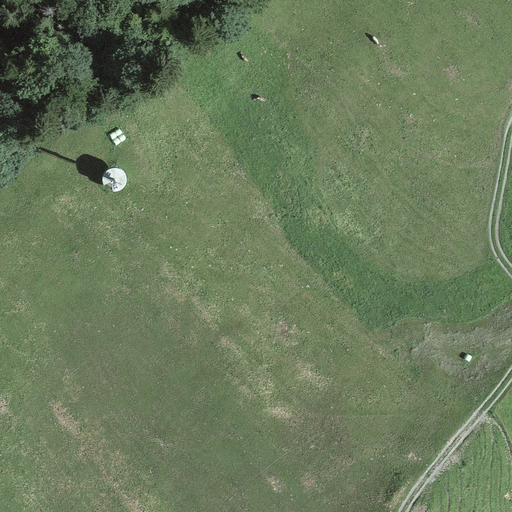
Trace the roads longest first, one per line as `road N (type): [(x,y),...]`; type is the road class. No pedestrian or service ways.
road 1 (track): [(511,373),(414,489),(404,511)]
road 2 (track): [(511,131),(492,221),(511,267)]
